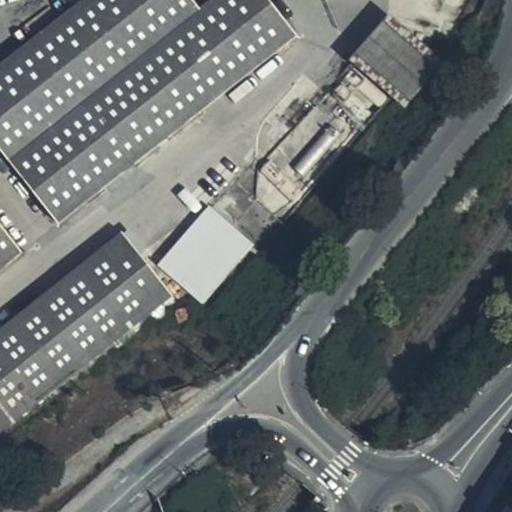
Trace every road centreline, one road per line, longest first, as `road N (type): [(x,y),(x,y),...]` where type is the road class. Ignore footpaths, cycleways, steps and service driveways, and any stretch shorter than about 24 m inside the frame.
road 1 (primary): [(101,511),(332,292)]
road 2 (primary): [(107,511),(207,435),(234,425),(283,434),(363,501)]
road 3 (primary): [(332,292),(511,55)]
road 4 (primary): [(387,478),(327,430),(298,387),(300,352),(332,292)]
